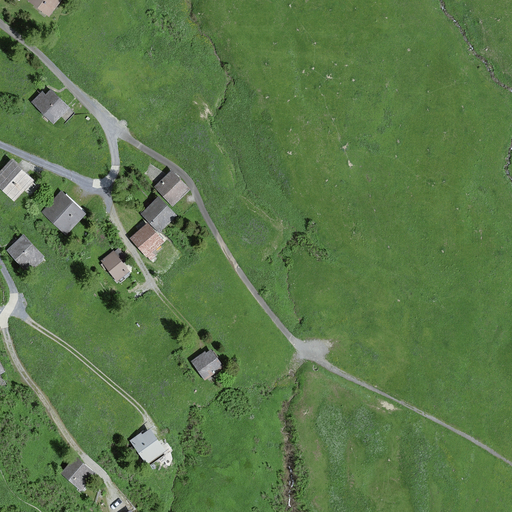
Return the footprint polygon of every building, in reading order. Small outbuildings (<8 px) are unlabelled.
[(33,0),(33,1),(49,14),(60,0),(33,0)] [(47,93),(35,104),(54,124),(73,107),(58,91),(51,98),(47,93)] [(19,158),(0,176),(0,183),(16,200),(39,179),(19,158)] [(177,170),(160,186),(177,205),(195,189),(177,170)] [(68,190),(47,211),(70,234),(91,213),(68,190)] [(165,196),(147,213),(164,231),(182,215),(165,196)] [(153,222),(134,238),(153,261),(161,255),(158,251),(169,241),(153,222)] [(30,235),(12,250),(26,267),(38,257),(42,262),(49,256),(30,235)] [(118,250),(105,260),(122,281),(135,271),(129,262),(132,259),(124,248),(120,252),(118,250)] [(210,352),(198,361),(211,380),(229,368),(218,352),(213,356),(210,352)] [(2,358),(0,358),(0,375),(8,372),(2,358)] [(145,431),(133,439),(151,464),(171,450),(155,427),(147,433),(145,431)] [(79,460),(66,475),(83,489),(96,474),(79,460)]
